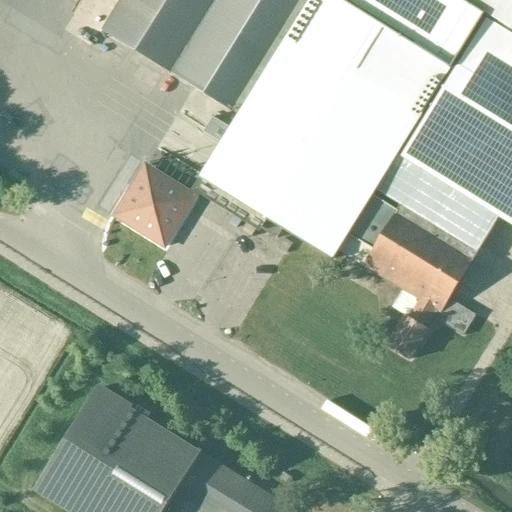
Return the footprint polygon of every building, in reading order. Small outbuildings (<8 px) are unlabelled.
[(511,224),(511,0),(122,0),(103,31),(239,116),(231,128),(214,117),(213,118),(216,120),(208,132),(223,141),(201,178),(333,260),(338,251),(364,267),(404,291),(393,309),(405,316),(386,347),(409,361),(428,329),(435,319),(463,336),(476,316),(448,299),(473,259),(500,217),(511,224)] [(165,248),(196,197),(145,166),(114,216),(165,248)] [(264,218),(254,211),(241,232),(251,238),(264,218)] [(283,229),(266,219),(260,229),(276,239),(283,229)] [(178,511),(211,460),(96,391),(34,493),(65,511),(178,511)] [(282,511),(286,506),(211,460),(178,511),(282,511)] [(288,484),(291,479),(283,473),(279,479),(288,484)]
